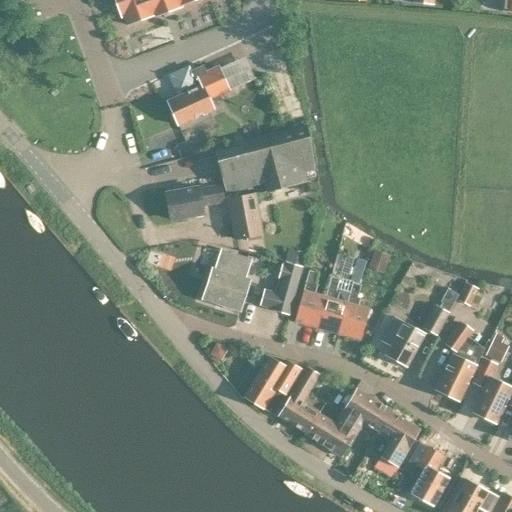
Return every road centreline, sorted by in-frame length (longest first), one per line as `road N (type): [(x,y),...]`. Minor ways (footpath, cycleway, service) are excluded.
road 1 (residential): [(511,474),(375,380),(189,325),(169,328)]
road 2 (tertiary): [(392,511),(260,431),(169,328)]
road 3 (tertiary): [(169,328),(59,192)]
